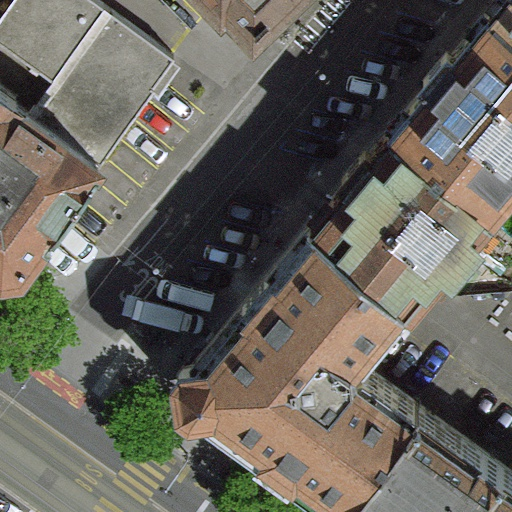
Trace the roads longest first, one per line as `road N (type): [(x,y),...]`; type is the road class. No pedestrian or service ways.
road 1 (residential): [(367,0),(42,399)]
road 2 (secondary): [(198,511),(42,399)]
